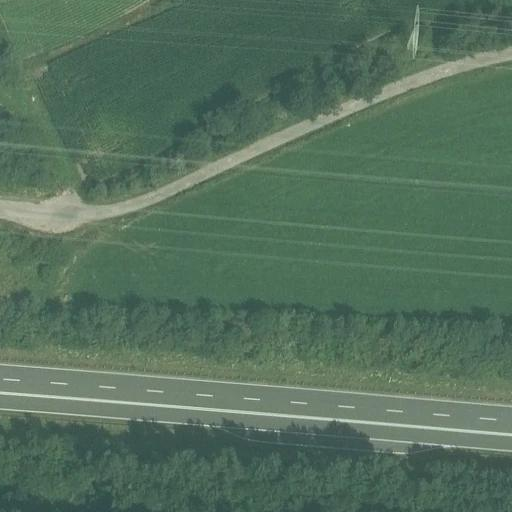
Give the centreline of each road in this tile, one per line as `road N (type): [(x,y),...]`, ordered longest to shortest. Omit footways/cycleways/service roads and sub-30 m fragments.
road 1 (track): [(0,207),(92,221),(358,105),(511,49)]
road 2 (trunk): [(0,386),(511,424)]
